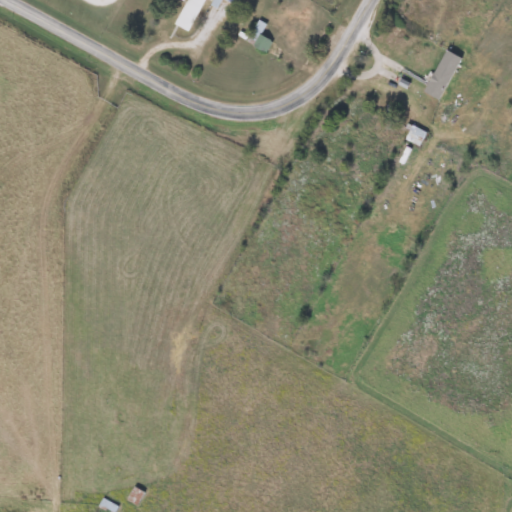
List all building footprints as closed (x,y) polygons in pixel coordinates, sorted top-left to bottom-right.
[(185,0),(174,25),(188,31),(202,0),(185,0)] [(246,42),(263,53),(270,43),(260,37),(259,37),(252,32),(246,42)] [(438,100),(459,58),(443,50),(422,92),(438,100)] [(417,147),(425,135),(412,126),(404,138),(417,147)] [(126,499),(137,505),(143,493),(133,487),(126,499)] [(113,511),(116,508),(103,499),(98,506),(107,511),(113,511)]
